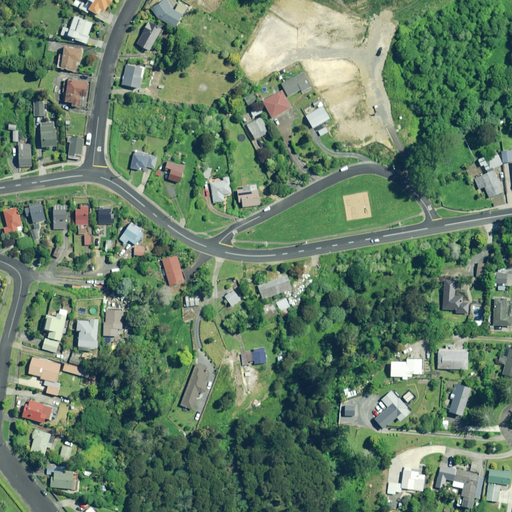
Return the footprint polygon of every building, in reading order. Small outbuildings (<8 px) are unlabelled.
[(111,0),(87,0),(85,5),(76,0),(75,0),(73,5),(87,12),(89,10),(98,15),(102,9),(105,11),(111,0)] [(175,28),(187,6),(180,2),(175,10),(172,9),(166,0),(163,0),(153,7),(156,18),(175,28)] [(92,23),(74,17),(70,29),(63,27),(60,35),(66,37),(66,35),(74,38),(74,39),(86,44),(89,36),(88,36),(92,23)] [(161,29),(148,22),(137,44),(150,51),(161,29)] [(81,50),(64,48),(63,55),(59,54),(57,68),(74,71),(76,62),(80,63),(81,50)] [(144,69),(126,65),(122,85),(140,88),(144,69)] [(311,87),(303,72),(281,83),(288,97),(301,90),(302,92),(311,87)] [(88,82),(65,79),(61,101),(72,103),(71,106),(78,107),(80,100),(85,101),(88,82)] [(291,108),(282,91),(262,101),(271,118),(291,108)] [(242,99),(247,106),(257,99),(253,92),(242,99)] [(43,116),(44,102),(34,101),(34,116),(43,116)] [(263,112),(258,102),(249,106),(253,116),(263,112)] [(329,118),(323,106),(306,116),(313,128),(329,118)] [(504,122),(500,114),(495,117),(499,124),(504,122)] [(269,132),(261,117),(247,125),(255,140),(269,132)] [(40,123),(41,147),(46,147),(46,149),(53,149),(52,146),(57,146),(56,129),(56,123),(40,123)] [(328,131),(325,127),(318,131),(321,136),(328,131)] [(78,138),(78,135),(73,134),(73,137),(68,137),(67,142),(70,142),(68,158),(81,160),(84,139),(78,138)] [(30,144),(18,144),(19,167),(31,166),(30,144)] [(511,161),(511,157),(511,150),(501,151),(503,163),(511,161)] [(134,152),(130,168),(139,170),(139,168),(145,169),(146,167),(154,168),(156,156),(134,152)] [(502,164),(498,154),(487,159),(486,156),(478,160),(481,166),(484,165),(487,173),(474,179),(479,189),(484,187),(489,198),(503,192),(493,168),(502,164)] [(184,167),(167,161),(165,168),(171,170),(168,179),(179,183),(184,167)] [(211,169),(205,167),(203,177),(209,179),(211,169)] [(231,194),(229,177),(223,178),(223,181),(210,183),(213,203),(223,202),(223,195),(231,194)] [(259,205),(257,185),(243,187),(243,190),(237,190),(239,202),(242,202),(242,207),(259,205)] [(46,220),(42,203),(24,207),(26,216),(31,215),(33,223),(46,220)] [(65,229),(65,206),(53,206),(53,229),(65,229)] [(23,230),(17,207),(3,211),(7,227),(3,228),(5,234),(17,232),(23,230)] [(78,234),(87,233),(87,227),(84,227),(84,225),(89,225),(89,207),(75,208),(76,225),(78,225),(78,234)] [(111,224),(111,207),(103,207),(103,209),(98,209),(98,224),(111,224)] [(145,232),(131,223),(119,240),(126,244),(129,241),(135,245),(145,232)] [(32,228),(30,229),(33,239),(38,237),(36,228),(40,228),(39,224),(31,226),(32,228)] [(62,248),(57,246),(53,256),(58,258),(62,248)] [(145,248),(134,247),(134,255),(145,256),(145,248)] [(184,282),(177,256),(162,260),(170,286),(184,282)] [(486,263),(478,262),(477,276),(484,277),(486,263)] [(506,274),(496,273),(496,284),(506,284),(506,274)] [(293,293),(292,289),(287,275),(257,286),(262,299),(284,292),(285,296),(293,293)] [(454,296),(455,280),(444,279),(443,309),(456,310),(456,313),(468,314),(469,301),(462,301),(462,297),(454,296)] [(240,300),(233,290),(224,296),(231,306),(240,300)] [(199,305),(199,296),(185,297),(186,306),(199,305)] [(290,311),(286,299),(276,303),(281,315),(290,311)] [(506,299),(494,299),(493,325),(510,326),(511,317),(505,316),(506,299)] [(275,310),(272,303),(262,306),(265,313),(275,310)] [(67,311),(58,309),(56,318),(46,315),(43,330),(49,331),(48,338),(61,340),(67,311)] [(123,309),(106,309),(105,322),(104,322),(103,336),(118,336),(118,329),(123,329),(123,309)] [(97,348),(98,321),(77,320),(77,331),(79,331),(78,348),(97,348)] [(59,344),(45,340),(42,350),(56,354),(59,344)] [(511,349),(502,347),(498,363),(504,364),(502,374),(511,377),(511,349)] [(266,363),(265,348),(253,349),(254,351),(240,353),(242,365),(247,364),(247,362),(254,361),(254,364),(266,363)] [(467,369),(468,352),(438,351),(437,369),(467,369)] [(83,356),(73,352),(69,361),(80,365),(83,356)] [(61,365),(32,358),(28,374),(40,377),(40,379),(45,380),(44,385),(48,386),(46,393),(57,396),(60,384),(56,383),(61,365)] [(422,359),(407,358),(406,362),(391,362),(391,376),(402,377),(402,379),(407,380),(407,377),(412,377),(412,374),(421,374),(422,359)] [(98,373),(65,363),(63,370),(95,380),(98,373)] [(205,367),(196,364),(180,405),(192,410),(199,392),(204,394),(207,385),(204,384),(208,373),(203,372),(205,367)] [(471,389),(455,384),(450,398),(453,399),(449,412),(462,416),(471,389)] [(385,404),(383,406),(386,411),(379,417),(384,424),(394,415),(400,421),(410,413),(391,391),(381,400),(385,404)] [(402,397),(407,402),(413,397),(408,392),(402,397)] [(51,420),(51,417),(56,419),(59,409),(30,401),(30,400),(28,405),(25,404),(22,417),(43,423),(45,418),(51,420)] [(357,404),(346,404),(346,416),(357,416),(357,404)] [(50,435),(34,430),(32,438),(34,439),(30,451),(44,455),(50,435)] [(72,448),(62,446),(59,457),(69,460),(72,448)] [(46,475),(54,475),(54,478),(51,478),(50,487),(72,489),(73,472),(55,471),(55,463),(47,462),(46,475)] [(418,467),(405,466),(405,470),(403,470),(402,484),(396,483),(395,492),(401,493),(401,489),(423,491),(424,475),(418,474),(418,472),(418,467)] [(480,467),(471,466),(470,472),(455,469),(452,486),(462,488),(459,506),(472,508),(473,498),(480,499),(484,474),(479,473),(480,467)] [(511,472),(490,469),(486,500),(498,502),(500,484),(510,485),(511,472)] [(440,471),(438,477),(451,480),(453,474),(440,471)]
